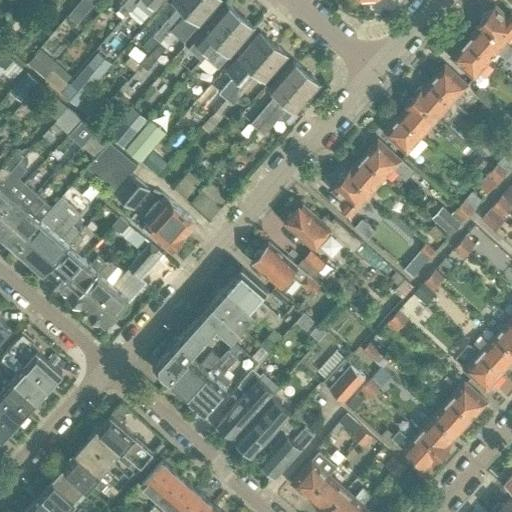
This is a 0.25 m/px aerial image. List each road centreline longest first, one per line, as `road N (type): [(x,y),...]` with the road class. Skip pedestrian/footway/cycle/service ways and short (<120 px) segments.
road 1 (residential): [(109,370),(373,70)]
road 2 (residential): [(267,511),(109,370)]
road 3 (residential): [(0,489),(109,370)]
road 4 (residential): [(109,370),(0,271)]
